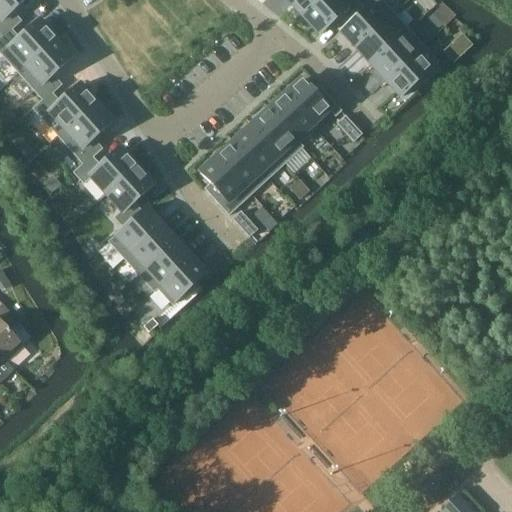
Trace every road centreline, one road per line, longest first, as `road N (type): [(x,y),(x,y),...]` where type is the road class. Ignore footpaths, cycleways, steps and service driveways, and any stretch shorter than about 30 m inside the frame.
road 1 (residential): [(157,141),(68,0)]
road 2 (residential): [(275,34),(157,141)]
road 3 (residential): [(241,247),(191,197),(157,141)]
road 4 (residential): [(368,121),(275,34)]
